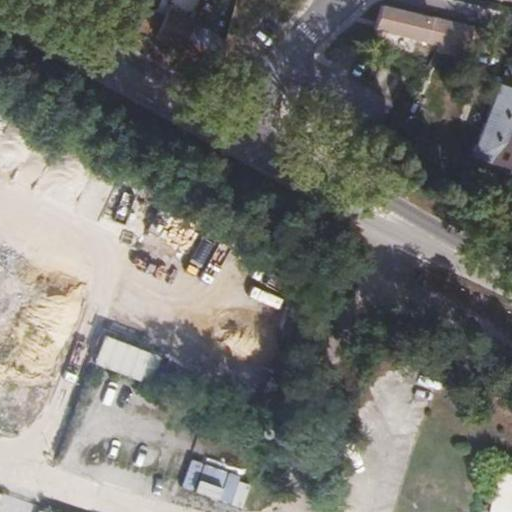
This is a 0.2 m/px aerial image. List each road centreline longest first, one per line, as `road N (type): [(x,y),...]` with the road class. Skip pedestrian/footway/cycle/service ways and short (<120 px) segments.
road 1 (unknown): [(0,199),(30,202),(79,233),(102,275),(19,478)]
road 2 (secondary): [(231,122),(511,278)]
road 3 (secondary): [(9,0),(231,122)]
road 4 (residential): [(338,0),(231,122)]
